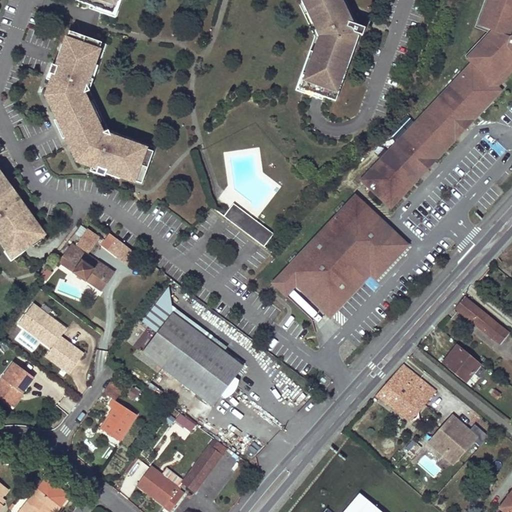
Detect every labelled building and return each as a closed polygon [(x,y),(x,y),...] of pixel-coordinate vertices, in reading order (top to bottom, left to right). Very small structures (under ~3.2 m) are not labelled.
[(77,0),(77,1),(94,7),(113,14),(118,0),(77,0)] [(118,0),(113,14),(94,7),(93,10),(115,19),(122,0),(118,0)] [(299,0),(296,0),(314,38),(295,91),(321,101),(322,98),(302,91),(307,76),(305,75),(318,39),(299,0)] [(299,0),(318,39),(305,75),(307,76),(302,91),(322,98),(335,102),(340,87),(337,86),(354,43),(357,44),(364,47),(367,38),(352,33),(337,0),(299,0)] [(472,64),(361,181),(385,204),(496,87),(492,83),(511,62),(511,38),(511,36),(511,0),(488,0),(478,27),(492,32),(467,60),(472,64)] [(93,56),(98,42),(69,32),(56,66),(52,64),(48,73),(45,92),(55,106),(52,108),(78,163),(95,174),(98,168),(141,184),(148,164),(145,162),(149,151),(113,138),(108,131),(102,134),(83,94),(89,91),(86,85),(96,58),(93,56)] [(105,45),(98,42),(93,56),(96,58),(100,59),(105,45)] [(357,44),(354,43),(337,86),(340,87),(357,44)] [(511,71),(511,62),(492,83),(496,87),(497,88),(511,71)] [(385,204),(390,209),(456,139),(479,115),(501,92),(497,88),(496,87),(385,204)] [(0,241),(10,255),(27,242),(29,246),(43,235),(4,180),(1,182),(0,181),(0,241)] [(295,284),(329,317),(370,274),(375,279),(407,246),(402,241),(380,220),(354,196),(272,283),(285,294),(295,284)] [(232,207),(224,217),(233,225),(235,222),(253,236),(257,231),(267,239),(269,236),(232,207)] [(235,222),(233,225),(261,247),(267,239),(257,231),(253,236),(235,222)] [(88,253),(100,237),(87,228),(76,245),(88,253)] [(108,234),(102,242),(110,247),(108,251),(128,266),(136,255),(108,234)] [(12,259),(29,246),(27,242),(10,255),(12,259)] [(72,245),(59,263),(101,291),(113,273),(72,245)] [(511,271),(502,263),(497,269),(508,279),(511,274),(511,271)] [(83,287),(70,282),(59,277),(54,291),(77,300),(83,287)] [(464,297),(455,308),(500,344),(509,333),(464,297)] [(66,330),(32,305),(18,324),(51,349),(45,356),(69,374),(83,355),(60,337),(66,330)] [(172,313),(142,353),(213,407),(222,395),(228,387),(234,379),(243,367),(172,313)] [(457,346),(443,362),(446,364),(460,348),(457,346)] [(460,348),(446,364),(466,381),(480,365),(460,348)] [(34,377),(13,363),(0,380),(0,397),(13,408),(23,395),(21,393),(34,377)] [(402,364),(376,394),(404,417),(414,406),(420,411),(437,391),(402,364)] [(112,416),(104,427),(118,438),(138,413),(117,398),(127,386),(116,378),(107,389),(116,397),(111,403),(116,406),(109,413),(112,416)] [(238,382),(234,379),(228,387),(222,395),(226,399),(234,392),(238,382)] [(495,389),(491,394),(496,398),(500,393),(495,389)] [(104,427),(112,416),(109,413),(101,425),(104,427)] [(189,430),(194,424),(182,415),(177,422),(189,430)] [(469,431),(457,420),(454,423),(449,418),(434,435),(439,440),(436,443),(455,460),(473,441),(466,434),(469,431)] [(396,427),(390,434),(393,436),(400,429),(396,427)] [(466,434),(473,441),(476,437),(469,431),(466,434)] [(452,464),(455,460),(436,443),(439,440),(434,435),(428,442),(452,464)] [(182,482),(195,492),(223,455),(228,449),(215,439),(182,482)] [(178,487),(151,466),(137,485),(170,511),(184,493),(177,488),(178,487)] [(38,499),(42,493),(37,489),(32,494),(38,499)] [(32,494),(18,511),(55,511),(59,507),(42,493),(38,499),(32,494)] [(511,511),(511,493),(501,509),(505,511),(511,511)] [(381,511),(361,494),(345,511),(381,511)]
